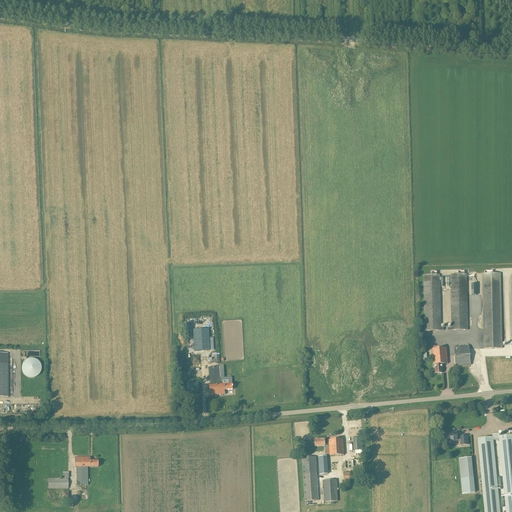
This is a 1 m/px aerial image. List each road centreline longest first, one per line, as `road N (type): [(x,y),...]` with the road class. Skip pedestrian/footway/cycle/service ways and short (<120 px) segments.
road 1 (unclassified): [(0,429),(176,426),(511,393)]
road 2 (unclassified): [(511,52),(87,30),(0,18)]
